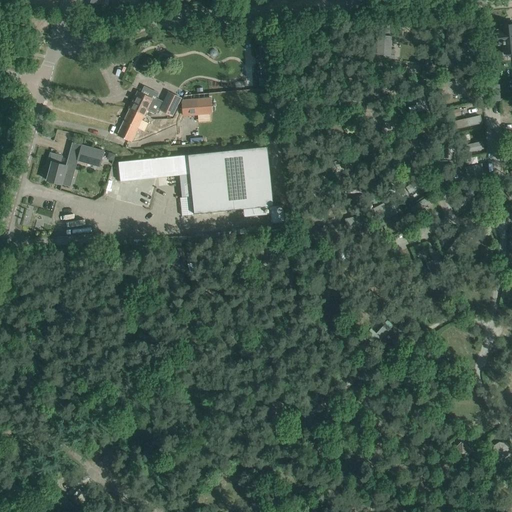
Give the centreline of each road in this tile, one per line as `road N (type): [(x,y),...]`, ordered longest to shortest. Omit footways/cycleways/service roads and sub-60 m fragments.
road 1 (unclassified): [(56,37),(89,42),(176,17),(460,0)]
road 2 (unknown): [(20,511),(39,466),(34,404),(79,463),(115,493),(135,502),(175,495),(228,511)]
road 3 (unknown): [(261,511),(283,449),(356,377),(442,317),(489,323)]
road 4 (unclassified): [(0,233),(41,85)]
